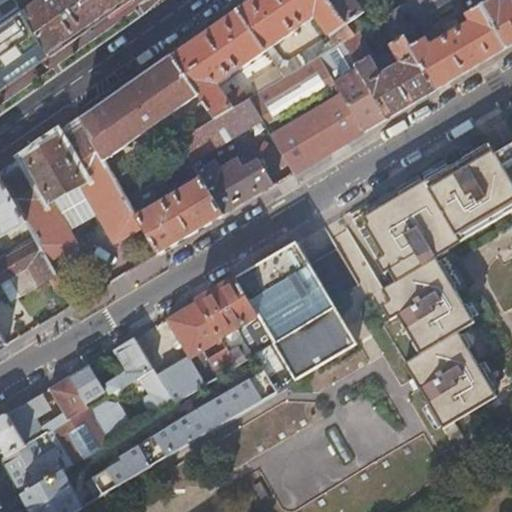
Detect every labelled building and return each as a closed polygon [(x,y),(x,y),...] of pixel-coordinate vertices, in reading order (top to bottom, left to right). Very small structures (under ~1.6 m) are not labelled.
[(0,0),(0,90),(50,55),(17,0),(0,0)] [(17,0),(50,55),(128,0),(17,0)] [(337,45),(344,41),(356,34),(350,26),(348,24),(330,0),(251,0),(239,9),(268,51),(317,17),(337,45)] [(330,0),(348,24),(365,12),(357,0),(330,0)] [(412,0),(393,11),(406,35),(436,89),(508,47),(483,5),(480,0),(412,0)] [(511,44),(511,0),(508,0),(503,3),(501,0),(490,0),(483,5),(508,47),(511,44)] [(220,85),(268,51),(239,9),(211,28),(173,55),(201,95),(211,109),(218,118),(220,116),(252,97),(242,88),(228,97),(220,85)] [(396,41),(406,35),(393,11),(383,18),(387,25),(396,41)] [(350,26),(356,34),(361,31),(366,28),(369,26),(363,17),(350,26)] [(371,35),(387,25),(383,18),(369,26),(366,28),(371,35)] [(389,118),(436,89),(406,35),(396,41),(392,44),(403,62),(396,66),(394,63),(387,67),(388,71),(382,75),(372,57),(375,55),(361,31),(356,34),(344,41),(389,118)] [(305,65),(320,56),(307,37),(294,47),(305,65)] [(366,131),(389,118),(344,41),(337,45),(322,54),(366,131)] [(295,174),(366,131),(322,54),(320,56),(305,65),(286,76),(252,97),(263,118),(295,174)] [(201,95),(173,55),(82,119),(85,124),(109,165),(117,160),(114,156),(201,95)] [(232,136),(263,118),(252,97),(220,116),(232,136)] [(214,120),(218,118),(211,109),(154,144),(160,153),(181,140),(214,120)] [(192,159),(193,160),(226,140),(214,120),(181,140),(189,154),(192,159)] [(118,243),(144,227),(137,215),(133,208),(127,197),(125,193),(117,179),(109,165),(85,124),(60,142),(57,137),(25,159),(29,163),(3,181),(27,223),(37,240),(49,261),(77,247),(76,245),(108,227),(118,243)] [(189,154),(181,140),(160,153),(154,157),(117,179),(125,193),(189,154)] [(145,143),(117,160),(109,165),(117,179),(154,157),(145,143)] [(511,203),(511,184),(488,143),(375,210),(378,217),(364,226),(382,257),(376,260),(390,286),(382,291),(421,355),(405,365),(443,429),(479,407),(497,397),(458,333),(475,323),(436,258),(448,251),(444,243),(511,203)] [(180,166),(192,159),(189,154),(125,193),(127,197),(132,194),(180,166)] [(225,215),(275,185),(260,160),(246,169),(240,158),(222,168),(216,159),(204,166),(201,161),(195,165),(225,215)] [(159,254),(225,215),(195,165),(193,160),(192,159),(180,166),(190,183),(137,215),(144,227),(159,254)] [(38,286),(58,276),(49,261),(37,240),(0,261),(0,238),(27,223),(3,181),(0,176),(0,284),(28,269),(38,286)] [(127,197),(133,208),(138,205),(132,194),(127,197)] [(358,344),(297,242),(236,278),(290,369),(297,380),(358,344)] [(330,295),(353,282),(335,248),(311,261),(330,295)] [(290,369),(236,278),(198,301),(237,366),(254,357),(265,373),(273,385),(278,382),(276,378),(279,376),(290,369)] [(237,366),(198,301),(167,319),(191,358),(217,344),(222,351),(196,367),(193,363),(160,382),(174,404),(237,366)] [(160,382),(134,339),(114,351),(127,372),(106,384),(106,387),(108,390),(106,391),(90,365),(69,377),(108,444),(132,429),(119,407),(122,389),(141,377),(152,394),(146,398),(145,403),(153,416),(174,404),(160,382)] [(285,387),(297,380),(290,369),(279,376),(285,387)] [(138,473),(278,392),(273,385),(265,373),(116,460),(118,464),(84,483),(83,487),(91,501),(138,473)] [(108,444),(69,377),(50,389),(68,419),(47,432),(56,448),(61,456),(67,468),(108,444)] [(229,464),(316,421),(303,393),(215,436),(229,464)] [(7,414),(26,445),(44,435),(34,419),(50,409),(41,394),(7,414)] [(0,460),(2,459),(0,456),(0,449),(2,449),(6,457),(26,445),(7,414),(0,418),(0,460)] [(22,495),(55,475),(50,468),(59,463),(57,459),(61,456),(56,448),(44,456),(41,451),(52,445),(46,433),(44,435),(26,445),(6,457),(2,459),(22,495)] [(73,511),(83,506),(62,471),(55,475),(22,495),(32,511),(73,511)] [(0,511),(14,511),(9,503),(2,507),(0,508),(0,511)]
